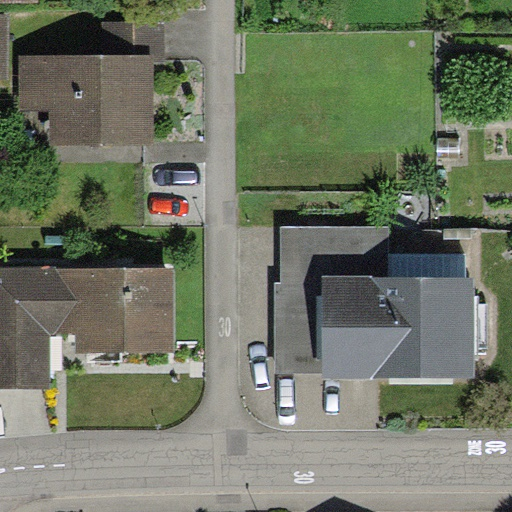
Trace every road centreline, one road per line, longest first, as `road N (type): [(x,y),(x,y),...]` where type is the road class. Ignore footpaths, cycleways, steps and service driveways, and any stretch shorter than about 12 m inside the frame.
road 1 (residential): [(223,456),(218,0)]
road 2 (residential): [(511,462),(223,456)]
road 3 (residential): [(223,456),(0,465)]
